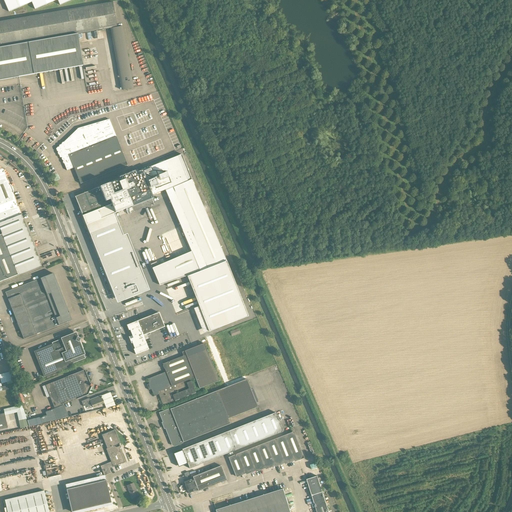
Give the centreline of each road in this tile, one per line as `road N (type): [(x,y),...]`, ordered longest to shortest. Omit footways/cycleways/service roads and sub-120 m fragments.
road 1 (secondary): [(0,143),(44,188),(170,502)]
road 2 (track): [(140,0),(256,268),(263,268)]
road 3 (track): [(256,268),(361,511)]
road 4 (unknown): [(61,511),(62,481),(86,460),(80,429),(108,417)]
